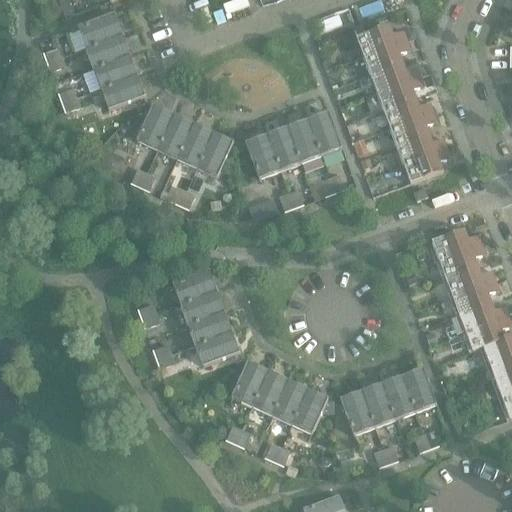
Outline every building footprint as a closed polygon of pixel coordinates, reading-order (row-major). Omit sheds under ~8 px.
[(115,18),(79,31),(86,51),(123,38),(115,18)] [(357,42),(364,61),(408,45),(404,35),(393,39),(389,30),(357,42)] [(94,72),(130,59),(123,38),(86,51),(94,72)] [(411,54),(408,45),(364,61),(371,79),(403,67),(400,59),(411,54)] [(59,51),(43,57),(47,67),(62,61),(59,51)] [(101,92),(138,78),(130,59),(94,72),(101,92)] [(62,61),(47,67),(50,76),(66,70),(62,61)] [(371,79),(377,97),(421,81),(417,71),(406,75),(403,67),(371,79)] [(138,78),(101,92),(109,114),(146,101),(138,78)] [(384,115),(416,103),(413,95),(425,91),(421,81),(377,97),(384,115)] [(74,92),(58,98),(62,107),(78,102),(74,92)] [(78,102),(62,107),(65,117),(81,111),(78,102)] [(384,115),(391,133),(434,117),(430,107),(419,111),(416,103),(384,115)] [(158,153),(174,118),(154,109),(138,144),(158,153)] [(330,117),(309,124),(322,161),(343,153),(330,117)] [(434,117),(391,133),(398,151),(430,140),(426,130),(438,126),(434,117)] [(174,118),(158,153),(178,163),(194,128),(174,118)] [(288,132),(302,168),(322,161),(309,124),(288,132)] [(194,128),(178,163),(197,171),(214,137),(194,128)] [(268,139),(281,176),(302,168),(288,132),(268,139)] [(214,137),(197,171),(218,181),(234,146),(214,137)] [(281,176),(268,139),(246,148),(259,184),(281,176)] [(398,151),(404,169),(447,153),(444,143),(432,147),(430,140),(398,151)] [(451,163),(447,153),(404,169),(411,188),(443,176),(440,167),(451,163)] [(138,172),(131,187),(140,192),(147,177),(138,172)] [(147,177),(140,192),(149,196),(156,181),(147,177)] [(339,180),(329,183),(335,198),(344,195),(339,180)] [(329,183),(320,187),(326,202),(335,198),(329,183)] [(177,191),(170,205),(179,210),(186,195),(177,191)] [(417,205),(426,202),(428,201),(425,192),(414,196),(417,205)] [(299,194),(289,198),(295,213),(304,210),(299,194)] [(186,195),(179,210),(188,214),(195,199),(186,195)] [(289,198),(280,201),(285,217),(295,213),(289,198)] [(252,207),(255,221),(281,216),(278,202),(252,207)] [(432,246),(439,265),(482,249),(478,240),(467,244),(463,235),(432,246)] [(446,283),(477,272),(474,264),(485,259),(482,249),(439,265),(446,283)] [(453,301),(495,285),(492,276),(480,280),(477,272),(446,283),(453,301)] [(181,309),(218,295),(210,274),(173,287),(181,309)] [(460,319),(491,308),(488,300),(499,295),(495,285),(453,301),(460,319)] [(188,329),(225,315),(218,295),(181,309),(188,329)] [(154,308),(138,314),(142,323),(158,317),(154,308)] [(466,337),(508,322),(505,312),(494,316),(491,308),(460,319),(466,337)] [(195,349),(232,336),(225,315),(188,329),(195,349)] [(158,317),(142,323),(145,333),(161,327),(158,317)] [(505,344),(504,344),(501,335),(511,331),(508,322),(466,337),(473,356),(484,352),(505,344)] [(232,336),(195,349),(203,370),(240,357),(232,336)] [(484,352),(490,369),(511,361),(511,340),(504,344),(505,344),(484,352)] [(169,348),(153,354),(157,363),(172,358),(169,348)] [(172,358),(157,363),(160,373),(176,367),(172,358)] [(511,361),(490,369),(497,388),(511,382),(511,361)] [(253,410),(269,375),(249,366),(233,400),(253,410)] [(424,373),(403,381),(416,417),(437,409),(424,373)] [(269,375),(253,410),(273,419),(289,384),(269,375)] [(383,388),(396,424),(416,417),(403,381),(383,388)] [(511,382),(497,388),(504,406),(511,402),(511,382)] [(289,384),(273,419),(293,428),(309,393),(289,384)] [(362,396),(375,432),(396,424),(383,388),(362,396)] [(309,393),(293,428),(313,438),(329,403),(309,393)] [(375,432),(362,396),(341,403),(354,440),(375,432)] [(234,430),(227,444),(236,449),(243,434),(234,430)] [(243,434),(236,449),(246,453),(252,438),(243,434)] [(433,436),(424,439),(430,455),(439,451),(433,436)] [(424,439),(415,443),(420,458),(430,455),(424,439)] [(273,448),(266,463),(275,467),(282,452),(273,448)] [(394,450),(384,454),(390,469),(399,466),(394,450)] [(282,452),(275,467),(284,471),(291,456),(282,452)] [(384,454),(375,457),(381,472),(390,469),(384,454)] [(309,511),(344,511),(340,501),(309,511)]
